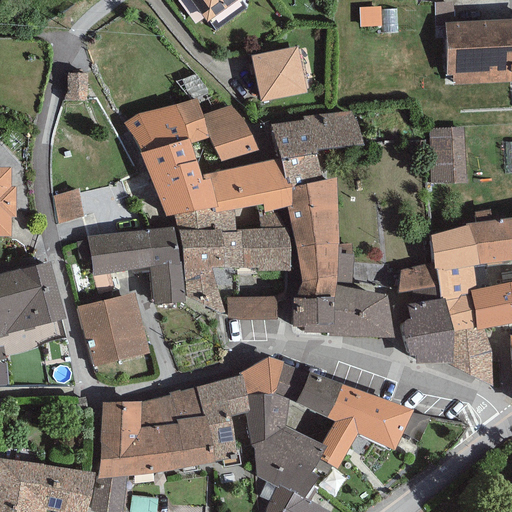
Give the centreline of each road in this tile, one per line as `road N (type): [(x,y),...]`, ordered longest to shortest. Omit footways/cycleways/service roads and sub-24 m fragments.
road 1 (residential): [(73,36),(50,97),(40,180),(95,393),(140,388),(261,349),(296,348),(466,391),(506,426)]
road 2 (residential): [(506,426),(398,511)]
